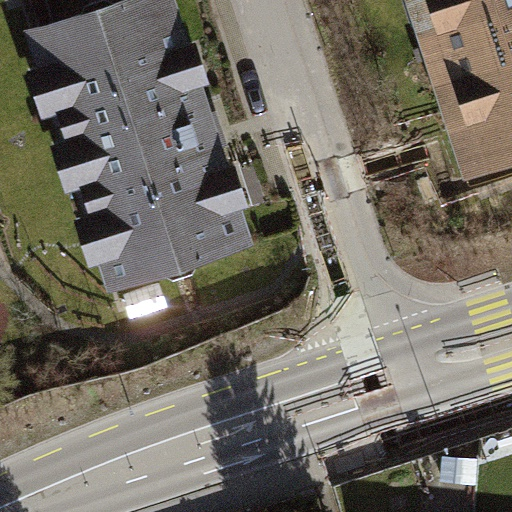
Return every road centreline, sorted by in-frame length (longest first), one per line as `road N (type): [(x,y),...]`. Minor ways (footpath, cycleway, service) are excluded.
road 1 (residential): [(385,384),(258,0)]
road 2 (secondary): [(385,384),(22,511)]
road 3 (secondary): [(511,340),(385,384)]
